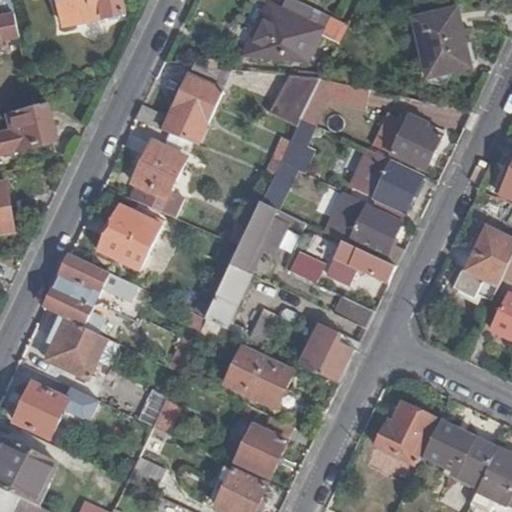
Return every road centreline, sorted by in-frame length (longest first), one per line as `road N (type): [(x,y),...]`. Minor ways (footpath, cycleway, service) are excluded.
road 1 (residential): [(0,359),(170,0)]
road 2 (residential): [(384,345),(511,78)]
road 3 (residential): [(303,511),(384,345)]
road 4 (residential): [(511,405),(384,345)]
